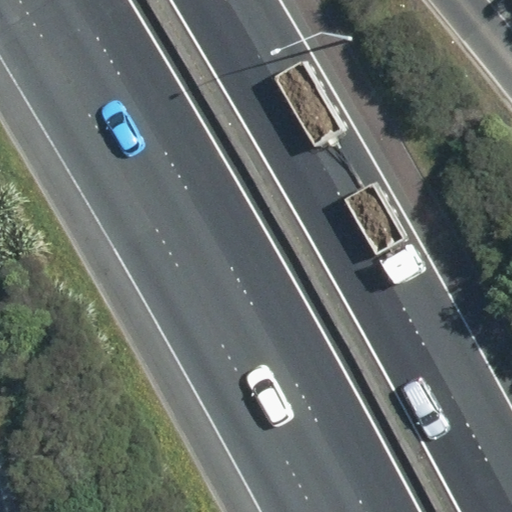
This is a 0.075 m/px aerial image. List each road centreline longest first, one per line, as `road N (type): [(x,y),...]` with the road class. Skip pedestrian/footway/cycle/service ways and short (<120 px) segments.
road 1 (motorway): [(361,511),(256,314),(67,0)]
road 2 (motorway): [(224,0),(363,223),(510,511)]
